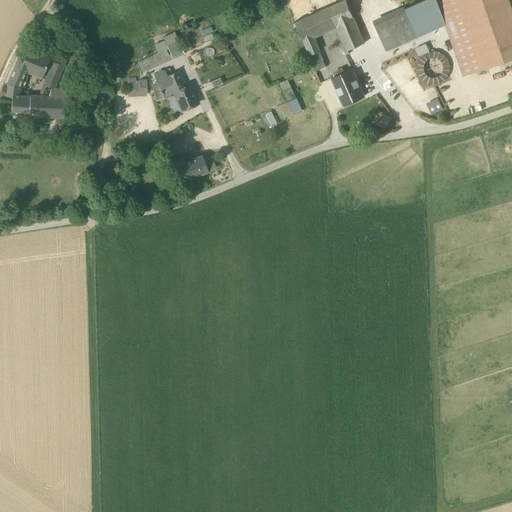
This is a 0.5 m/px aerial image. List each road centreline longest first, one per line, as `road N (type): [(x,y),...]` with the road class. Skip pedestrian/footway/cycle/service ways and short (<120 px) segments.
road 1 (unclassified): [(511,109),(460,128),(333,145),(177,206),(0,233)]
road 2 (track): [(106,86),(106,144),(89,207),(94,511)]
